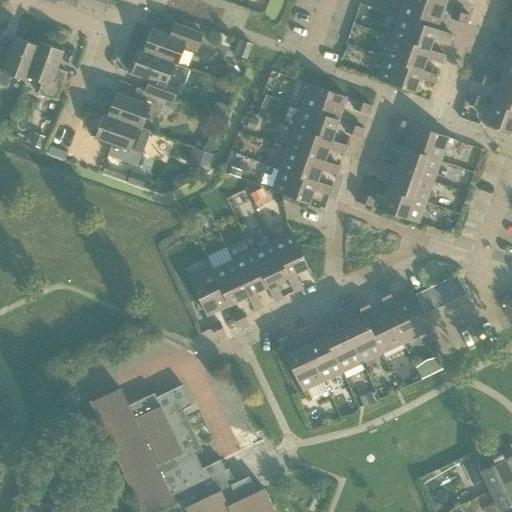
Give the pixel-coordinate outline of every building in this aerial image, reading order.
[(425,0),(403,0),(398,16),(436,29),(444,6),(425,0)] [(450,17),(466,23),(469,15),(453,10),(450,17)] [(511,23),(511,13),(505,11),(502,20),(511,23)] [(398,16),(391,37),(429,49),(433,37),(448,42),(451,34),(436,29),(398,16)] [(143,51),(178,63),(183,49),(194,53),(201,34),(173,23),(169,35),(151,28),(143,51)] [(511,39),(499,34),(496,42),(511,48),(508,59),(511,60),(511,39)] [(27,77),(38,46),(37,45),(15,37),(8,54),(0,51),(0,83),(6,86),(10,75),(25,80),(27,77)] [(387,49),(384,56),(421,70),(426,57),(441,63),(444,55),(429,49),(391,37),(387,49)] [(253,44),(239,39),(234,53),(247,58),(253,44)] [(39,41),(37,45),(38,46),(27,77),(41,82),(37,93),(56,100),(67,72),(56,68),(62,50),(39,41)] [(178,63),(143,51),(139,49),(130,73),(148,79),(144,90),(137,87),(136,87),(173,100),(180,82),(168,77),(174,63),(177,65),(178,63)] [(511,60),(508,59),(507,60),(492,55),(489,63),(504,68),(500,80),(511,84),(511,60)] [(421,70),(384,56),(377,78),(414,91),(419,77),(434,83),(437,75),(421,70)] [(488,85),(490,77),(475,72),(472,79),(488,85)] [(511,84),(500,80),(493,101),(511,108),(511,84)] [(309,84),(301,105),(338,118),(346,97),(309,84)] [(102,114),(141,128),(147,113),(158,117),(165,98),(173,101),(173,100),(136,87),(132,99),(115,92),(106,115),(103,113),(102,114)] [(480,105),(483,98),(468,92),(465,100),(480,105)] [(368,114),(371,106),(355,100),(353,108),(368,114)] [(230,106),(217,101),(213,114),(225,119),(230,106)] [(511,108),(493,101),(485,123),(511,132),(511,108)] [(338,118),(301,105),(294,126),(331,139),(338,118)] [(141,129),(141,128),(102,114),(94,137),(112,143),(107,155),(136,165),(143,146),(148,131),(141,129)] [(408,133),(403,145),(440,158),(448,137),(393,117),(390,127),(408,133)] [(360,136),(363,129),(347,123),(345,131),(360,136)] [(331,139),(294,126),(286,147),(324,160),(328,148),(343,153),(346,146),(331,140),(331,139)] [(46,137),(35,133),(30,144),(41,148),(46,137)] [(440,158),(403,145),(403,147),(388,141),(385,149),(400,155),(396,166),(433,180),(440,158)] [(323,161),(324,160),(286,147),(279,168),(316,181),(321,168),(336,174),(339,166),(323,161)] [(433,180),(396,166),(396,167),(380,162),(378,169),(393,175),(388,187),(425,201),(433,180)] [(331,186),(316,181),(279,168),(271,189),(309,202),(314,189),(329,194),(331,186)] [(147,175),(131,170),(127,182),(143,188),(147,175)] [(425,201),(388,187),(381,209),(418,222),(425,201)] [(266,197),(262,188),(250,193),(255,202),(266,197)] [(371,206),(374,198),(358,192),(355,200),(371,206)] [(291,231),(270,241),(287,277),(294,291),(301,288),(294,273),(308,267),(291,231)] [(287,277),(270,241),(250,251),(267,286),(268,286),(275,301),(282,297),(275,283),(287,277)] [(255,292),(267,286),(250,251),(230,260),(247,296),(248,295),(255,310),(262,306),(255,292)] [(227,305),(247,296),(230,260),(210,270),(227,305)] [(206,315),(227,305),(210,270),(189,279),(206,315)] [(455,299),(465,294),(456,275),(446,279),(455,299)] [(455,299),(446,279),(435,284),(445,304),(455,299)] [(435,309),(445,304),(435,284),(425,289),(435,309)] [(385,307),(402,343),(425,332),(408,296),(394,303),(386,286),(377,290),(385,307)] [(435,309),(425,289),(415,294),(425,314),(435,309)] [(380,353),(402,343),(385,307),(372,313),(364,296),(355,301),(363,318),(380,353)] [(361,362),(380,353),(363,318),(351,323),(344,309),(337,312),(344,327),(361,362)] [(240,329),(247,325),(240,310),(233,314),(240,329)] [(300,336),(308,333),(301,318),(293,321),(300,336)] [(341,372),(361,362),(344,327),(332,333),(325,318),(317,321),(324,336),(341,372)] [(218,339),(225,336),(218,321),(211,324),(218,339)] [(281,346),(288,342),(281,327),(273,331),(281,346)] [(322,381),(341,372),(324,336),(305,345),(322,381)] [(302,390),(322,381),(305,345),(285,355),(302,390)] [(443,369),(437,356),(426,359),(416,367),(422,378),(443,369)] [(391,394),(386,382),(374,387),(379,399),(391,394)] [(274,511),(263,487),(255,491),(248,476),(231,484),(220,459),(196,471),(189,457),(202,450),(182,409),(188,406),(178,386),(155,397),(154,393),(128,405),(119,388),(90,401),(142,511),(156,511),(174,504),(174,506),(182,508),(184,507),(186,511),(274,511)] [(485,479),(490,490),(511,479),(511,454),(490,465),(484,454),(463,465),(473,485),(485,479)] [(511,479),(490,490),(495,502),(483,507),(485,511),(511,511),(509,506),(511,504),(511,479)]
